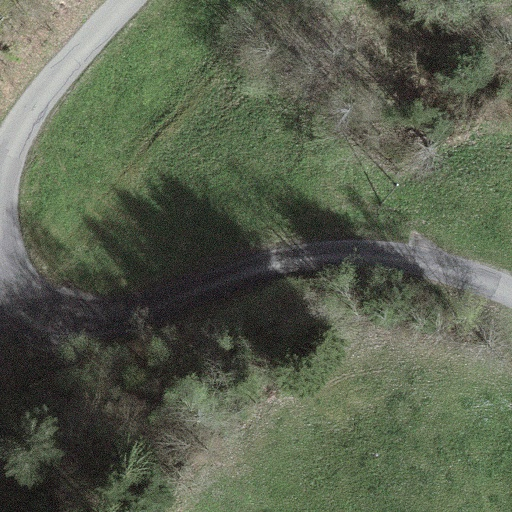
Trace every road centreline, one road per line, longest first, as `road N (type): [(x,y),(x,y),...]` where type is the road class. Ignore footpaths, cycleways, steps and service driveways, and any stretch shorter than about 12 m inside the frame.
road 1 (track): [(0,261),(30,304),(79,318),(146,311),(327,256),(407,261),(511,295)]
road 2 (track): [(128,0),(24,119),(0,184)]
